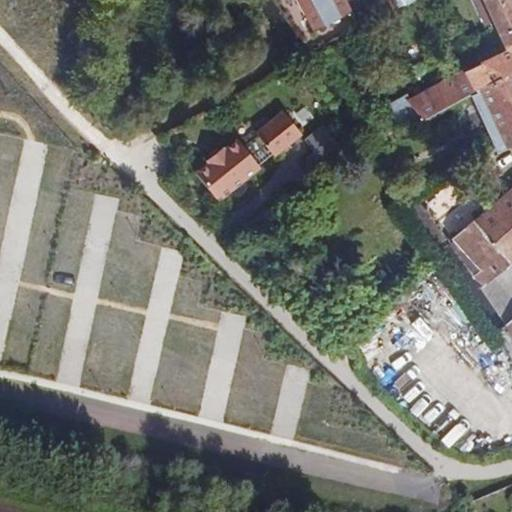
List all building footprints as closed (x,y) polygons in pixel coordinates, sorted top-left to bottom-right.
[(272,0),(299,39),(346,15),(342,6),(338,0),(272,0)] [(356,32),(421,0),(355,0),(342,6),(346,15),(356,32)] [(413,109),(423,129),(465,107),(473,103),(484,98),(511,83),(511,0),(484,0),(509,54),(482,68),(483,71),(413,109)] [(483,46),(478,34),(461,42),(466,52),(472,52),(483,46)] [(327,47),(318,52),(323,63),(332,59),(327,47)] [(408,103),(394,75),(369,88),(382,116),(408,103)] [(511,155),(511,154),(511,83),(484,98),(502,135),(511,155)] [(473,103),(476,109),(490,140),(502,135),(484,98),(473,103)] [(473,103),(465,107),(467,113),(476,109),(473,103)] [(395,119),(401,133),(423,129),(413,109),(395,119)] [(367,144),(351,120),(335,131),(350,158),(367,144)] [(261,147),(276,166),(277,167),(304,146),(288,124),(260,145),(261,147)] [(328,156),(335,170),(350,158),(335,131),(320,141),(328,156)] [(251,154),(268,172),(276,166),(261,147),(251,154)] [(263,177),(262,176),(247,157),(242,149),(229,159),(228,157),(211,169),(213,172),(200,181),(223,210),(263,177)] [(262,176),(268,172),(251,154),(247,157),(262,176)] [(307,173),(316,185),(335,170),(328,156),(307,173)] [(453,251),(457,247),(472,234),(445,192),(421,205),(453,251)] [(477,284),(486,297),(511,272),(511,199),(497,212),(472,234),(457,247),(477,269),(483,277),(477,284)] [(470,275),(477,284),(483,277),(477,269),(470,275)] [(510,331),(511,329),(511,272),(486,297),(510,331)] [(380,340),(364,353),(383,376),(399,364),(380,340)]
